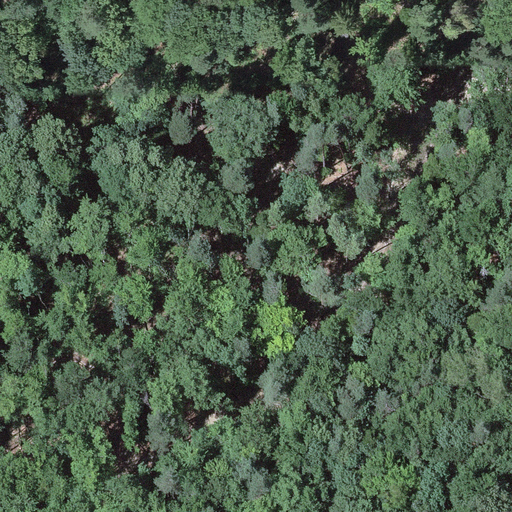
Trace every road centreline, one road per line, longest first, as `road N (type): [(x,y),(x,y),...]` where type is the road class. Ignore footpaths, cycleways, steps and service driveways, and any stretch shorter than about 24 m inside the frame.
road 1 (track): [(487,0),(425,163),(351,317),(241,422),(88,511)]
road 2 (track): [(0,121),(125,61),(200,0)]
